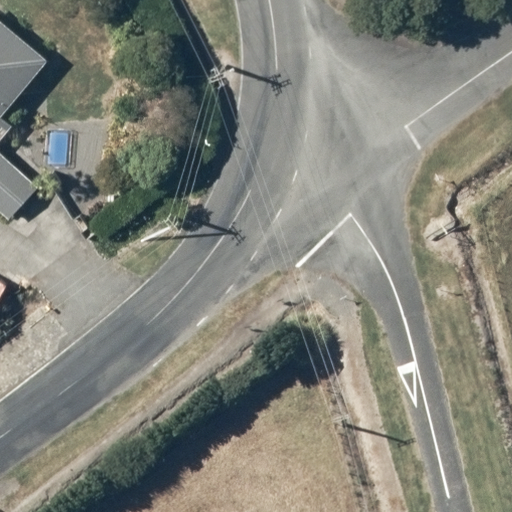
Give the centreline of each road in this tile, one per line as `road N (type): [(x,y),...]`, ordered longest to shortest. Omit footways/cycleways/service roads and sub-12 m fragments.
road 1 (residential): [(265,146),(353,214),(377,251),(412,341),(455,511)]
road 2 (tertiary): [(0,439),(166,314),(207,270),(256,184),(265,146)]
road 3 (residential): [(511,55),(403,131),(265,146)]
road 4 (tertiary): [(264,0),(274,90),(265,146)]
